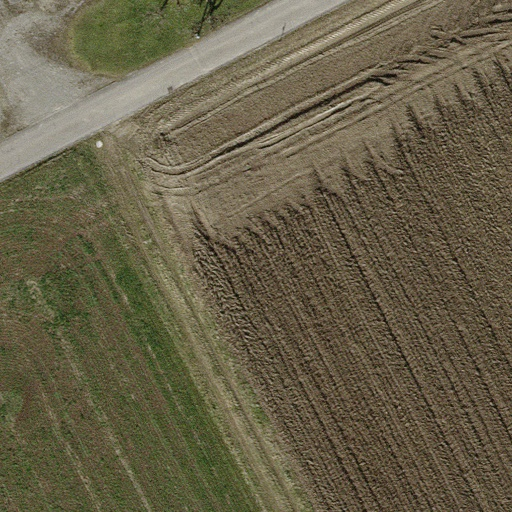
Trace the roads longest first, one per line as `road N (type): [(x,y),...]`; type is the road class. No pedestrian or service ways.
road 1 (track): [(291,511),(87,118)]
road 2 (unclassified): [(0,163),(317,0)]
road 3 (unknown): [(87,118),(5,0)]
